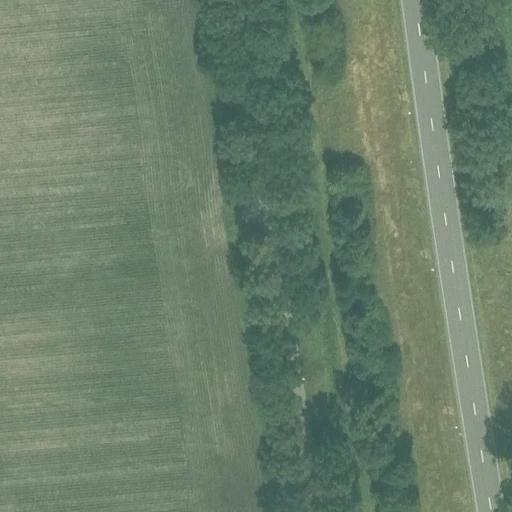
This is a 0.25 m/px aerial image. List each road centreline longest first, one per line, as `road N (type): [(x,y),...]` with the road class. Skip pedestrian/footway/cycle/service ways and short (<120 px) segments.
road 1 (unclassified): [(316,511),(242,0)]
road 2 (primary): [(490,511),(416,0)]
